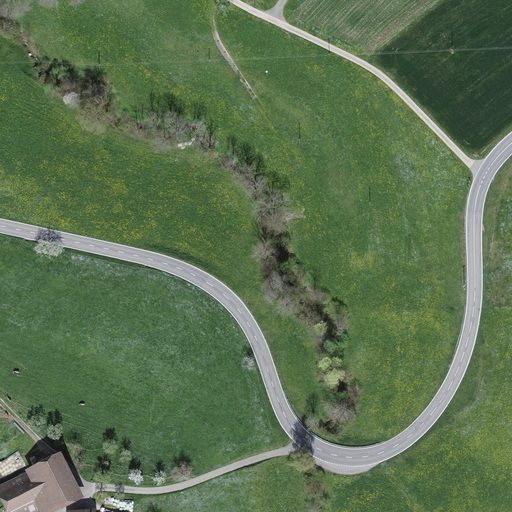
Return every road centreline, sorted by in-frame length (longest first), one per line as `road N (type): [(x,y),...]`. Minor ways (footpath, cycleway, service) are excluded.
road 1 (secondary): [(0,225),(202,279),(246,320),(298,434),(326,452),(362,457),(412,434),(458,370),(472,316),(474,209),(484,175)]
road 2 (unclassified): [(232,0),(373,70),(484,175)]
road 3 (track): [(0,400),(87,486)]
